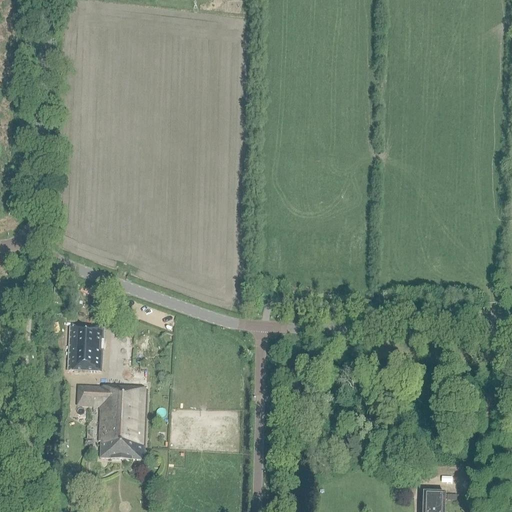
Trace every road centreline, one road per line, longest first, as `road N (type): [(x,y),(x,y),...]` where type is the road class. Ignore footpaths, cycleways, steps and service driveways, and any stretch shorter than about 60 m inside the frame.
road 1 (tertiary): [(511,342),(262,327)]
road 2 (tertiary): [(262,327),(226,322),(62,264),(33,241)]
road 3 (tertiary): [(33,241),(50,0)]
road 4 (unclassified): [(256,511),(262,327)]
